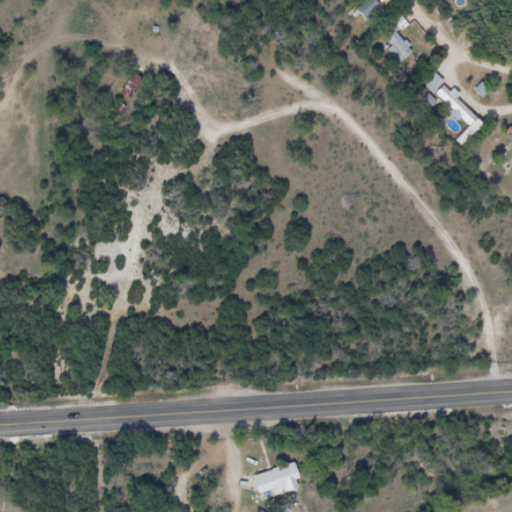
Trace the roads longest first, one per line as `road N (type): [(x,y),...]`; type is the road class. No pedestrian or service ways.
road 1 (secondary): [(511,395),(0,428)]
road 2 (residential): [(511,68),(459,44),(416,0)]
